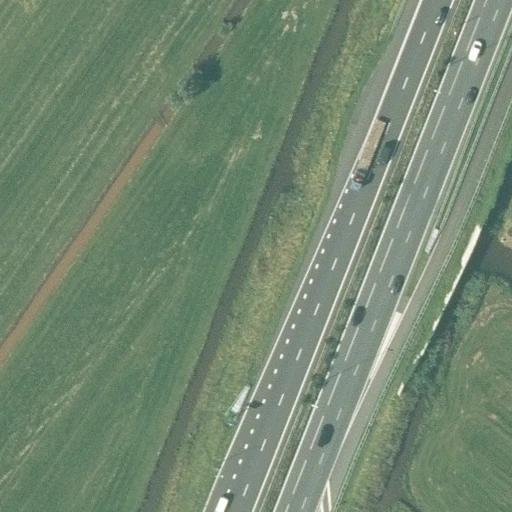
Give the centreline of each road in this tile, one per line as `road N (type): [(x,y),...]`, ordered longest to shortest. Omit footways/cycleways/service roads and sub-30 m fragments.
road 1 (motorway): [(389,0),(178,511)]
road 2 (motorway): [(291,511),(493,0)]
road 3 (motorway): [(439,0),(238,511)]
